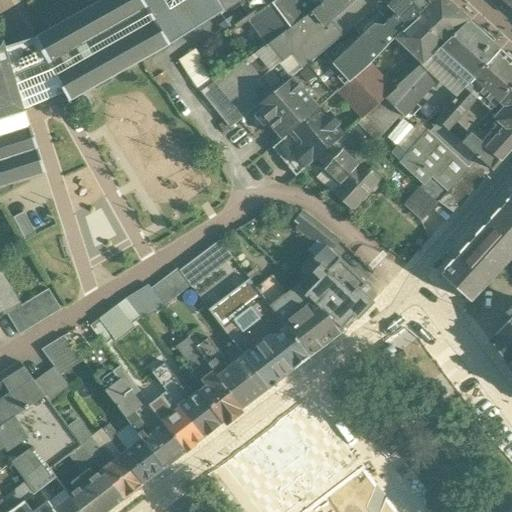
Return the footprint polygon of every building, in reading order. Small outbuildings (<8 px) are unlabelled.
[(104,0),(37,38),(19,44),(6,48),(4,41),(0,42),(0,187),(45,173),(30,126),(28,127),(24,113),(26,112),(25,109),(46,101),(65,93),(69,102),(142,61),(169,45),(223,11),(216,0),(104,0)] [(216,0),(223,11),(240,0),(264,0),(268,6),(268,7),(277,0),(216,0)] [(310,0),(277,0),(268,7),(268,6),(258,13),(258,14),(255,16),(255,17),(249,21),(267,46),(267,45),(275,40),(317,8),(310,0)] [(325,0),(318,6),(317,8),(275,40),(267,45),(281,63),(292,54),(303,69),(343,35),(332,22),(325,28),(322,24),(350,0),(385,0),(389,3),(390,4),(393,0),(325,0)] [(350,0),(322,24),(325,28),(332,22),(343,35),(343,36),(373,9),(372,8),(376,0),(350,0)] [(393,0),(390,4),(389,3),(387,6),(397,15),(409,28),(420,17),(417,14),(432,0),(393,0)] [(447,0),(432,0),(417,14),(420,17),(409,28),(395,39),(394,38),(393,39),(394,40),(410,54),(421,66),(438,50),(468,22),(469,20),(447,0)] [(256,11),(246,17),(249,21),(255,17),(255,16),(258,14),(258,13),(256,11)] [(397,15),(384,28),(375,26),(334,65),(349,81),(370,63),(370,64),(394,40),(393,39),(394,38),(395,39),(409,28),(397,15)] [(421,66),(384,98),(400,114),(403,117),(408,112),(412,116),(420,108),(415,105),(422,98),(446,72),(454,78),(458,73),(469,83),(470,83),(500,50),(488,40),(488,39),(480,32),(468,22),(438,50),(421,66)] [(267,46),(220,78),(248,113),(255,108),(267,98),(268,98),(283,85),(271,70),(281,63),(267,45),(267,46)] [(197,48),(180,60),(201,91),(218,79),(197,48)] [(511,60),(500,50),(470,83),(469,83),(442,114),(437,120),(448,130),(469,108),(480,117),(470,128),(472,131),(487,114),(494,106),(495,106),(511,87),(511,60)] [(303,69),(292,54),(281,63),(292,78),(303,69)] [(370,64),(370,63),(349,81),(338,92),(361,117),(361,118),(384,98),(421,66),(410,54),(383,78),(370,64)] [(454,78),(446,72),(422,98),(442,114),(469,83),(458,73),(454,78)] [(283,85),(268,98),(267,98),(255,108),(282,139),(294,129),(305,119),(306,119),(318,108),(319,108),(292,78),(283,85)] [(227,119),(233,126),(242,118),(214,82),(200,92),(224,121),(227,119)] [(511,87),(495,106),(494,106),(487,114),(503,128),(490,144),(486,141),(482,145),(470,133),(462,143),(477,157),(491,170),(492,170),(511,147),(511,87)] [(384,98),(361,118),(361,117),(356,122),(365,131),(376,141),(400,114),(384,98)] [(318,108),(306,119),(305,119),(294,129),(282,139),(283,140),(287,136),(289,137),(297,146),(292,151),(306,168),(318,158),(317,158),(329,148),(336,142),(342,136),(334,126),(337,124),(329,115),(326,117),(318,108)] [(224,121),(219,126),(224,133),(233,126),(227,119),(224,121)] [(437,120),(428,130),(399,162),(423,185),(422,186),(439,201),(438,202),(453,212),(482,180),(491,170),(477,157),(462,143),(448,130),(437,120)] [(342,136),(336,142),(344,150),(365,131),(356,122),(352,126),(353,126),(342,136)] [(344,150),(336,142),(329,148),(337,156),(326,166),(323,170),(340,185),(333,193),(352,211),(379,182),(379,181),(383,177),(371,167),(368,171),(359,163),(359,164),(344,150)] [(329,148),(317,158),(318,158),(326,166),(337,156),(329,148)] [(439,201),(422,186),(405,206),(421,221),(438,202),(439,201)] [(511,195),(440,275),(471,303),(511,259),(511,195)] [(331,232),(306,213),(302,211),(294,221),(298,224),(296,227),(316,243),(317,242),(318,240),(322,243),(331,232)] [(36,233),(24,212),(14,218),(25,239),(36,233)] [(338,238),(331,232),(322,243),(318,240),(317,242),(326,248),(327,247),(332,252),(342,241),(338,238)] [(232,258),(218,240),(179,271),(191,286),(193,289),(232,258)] [(332,252),(327,247),(326,248),(315,260),(320,265),(299,287),(302,289),(344,330),(371,303),(359,291),(366,284),(332,252)] [(191,286),(179,271),(177,269),(169,275),(182,293),(191,286)] [(0,318),(7,314),(21,306),(0,271),(0,318)] [(182,293),(169,275),(160,282),(174,299),(182,293)] [(267,280),(255,288),(264,299),(265,301),(276,292),(267,280)] [(174,299),(160,282),(151,289),(163,304),(165,306),(174,299)] [(148,285),(127,298),(142,317),(143,319),(163,304),(151,289),(148,285)] [(21,306),(7,314),(20,335),(61,309),(48,289),(21,306)] [(344,330),(302,289),(285,303),(276,292),(265,301),(271,308),(308,358),(344,330)] [(127,298),(108,313),(120,329),(122,332),(142,317),(127,298)] [(265,301),(264,299),(256,305),(263,315),(271,308),(265,301)] [(308,358),(271,308),(263,315),(278,334),(271,339),(270,339),(293,369),(308,358)] [(107,312),(89,325),(102,343),(120,329),(108,313),(107,312)] [(511,317),(489,340),(507,364),(507,365),(511,360),(511,317)] [(271,339),(269,336),(263,340),(258,334),(250,341),(254,347),(243,356),(268,389),(293,369),(270,339),(271,339)] [(64,336),(42,349),(55,366),(60,374),(83,360),(64,336)] [(195,347),(188,338),(177,346),(207,386),(199,391),(223,423),(241,409),(217,376),(208,364),(195,347)] [(223,358),(208,338),(195,347),(208,364),(215,358),(218,363),(223,358)] [(268,389),(243,356),(224,371),(217,376),(241,409),(268,389)] [(218,363),(215,358),(208,364),(217,376),(224,371),(218,363)] [(20,362),(0,374),(0,389),(28,372),(20,362)] [(432,379),(419,363),(407,372),(420,389),(432,379)] [(199,391),(188,400),(185,396),(188,394),(165,364),(153,373),(156,377),(158,379),(203,438),(223,423),(199,391)] [(55,366),(34,381),(46,396),(50,402),(70,387),(60,374),(55,366)] [(141,411),(149,404),(120,367),(98,381),(106,391),(118,381),(141,411)] [(203,438),(158,379),(156,377),(147,384),(158,398),(149,404),(163,423),(163,422),(185,452),(203,438)] [(0,401),(0,426),(46,396),(34,381),(33,379),(0,401)] [(163,423),(149,404),(141,411),(118,381),(106,391),(105,391),(142,439),(164,468),(185,452),(163,422),(163,423)] [(0,426),(0,472),(13,463),(13,462),(33,447),(65,422),(50,402),(46,396),(0,426)] [(65,422),(33,447),(48,466),(79,443),(80,442),(70,429),(65,422)] [(108,437),(102,429),(92,437),(79,422),(70,429),(80,442),(79,443),(94,463),(95,463),(101,471),(102,470),(124,499),(144,484),(116,447),(108,437)] [(122,443),(114,433),(108,437),(116,447),(122,443)] [(142,439),(128,450),(122,443),(116,447),(144,484),(164,468),(142,439)] [(33,447),(13,462),(13,463),(26,482),(48,466),(33,447)] [(0,511),(7,511),(11,510),(26,499),(40,488),(56,476),(48,466),(26,482),(15,490),(16,495),(6,503),(0,494),(4,491),(0,485),(0,511)] [(70,495),(69,495),(82,511),(107,511),(124,499),(102,470),(101,471),(70,495)] [(82,511),(69,495),(70,495),(56,476),(40,488),(51,503),(58,498),(63,503),(59,506),(57,511),(82,511)] [(40,488),(26,499),(36,511),(39,511),(51,503),(40,488)] [(11,510),(7,511),(36,511),(26,499),(11,510)]
